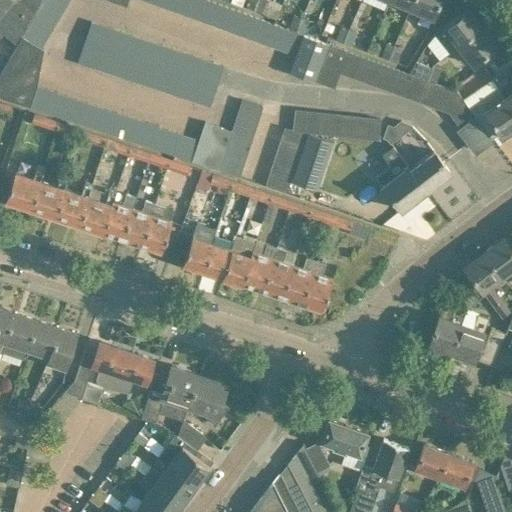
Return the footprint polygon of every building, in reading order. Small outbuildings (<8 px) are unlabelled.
[(0,0),(0,36),(3,34),(16,45),(22,36),(27,26),(33,17),(38,8),(43,0),(0,0)] [(58,20),(63,10),(45,0),(43,0),(38,8),(58,20)] [(45,0),(63,10),(68,1),(66,0),(45,0)] [(171,10),(174,0),(162,0),(160,6),(171,10)] [(181,14),(185,0),(174,0),(171,10),(181,14)] [(191,17),(197,0),(185,0),(181,14),(191,17)] [(201,21),(209,0),(208,0),(197,0),(191,17),(201,21)] [(212,25),(219,4),(209,0),(201,21),(212,25)] [(255,11),(259,0),(247,0),(245,7),(255,11)] [(281,5),(269,0),(259,0),(255,11),(276,19),(281,5)] [(439,0),(413,0),(411,7),(433,17),(439,0)] [(222,29),(230,8),(219,4),(212,25),(222,29)] [(58,20),(38,8),(33,17),(52,29),(58,20)] [(232,32),(240,11),(230,8),(222,29),(232,32)] [(466,8),(444,26),(433,34),(449,53),(459,45),(481,27),(466,8)] [(243,36),(250,15),(240,11),(232,32),(243,36)] [(294,30),(300,17),(292,14),(287,27),(294,30)] [(253,40),(260,19),(250,15),(243,36),(253,40)] [(52,29),(33,17),(27,26),(47,38),(52,29)] [(308,20),(300,17),(294,30),(302,33),(308,20)] [(263,44),(271,23),(260,19),(253,40),(263,44)] [(94,44),(101,24),(91,20),(84,41),(94,44)] [(273,47),(281,26),(271,23),(263,44),(273,47)] [(104,48),(111,27),(101,24),(94,44),(104,48)] [(343,42),(348,28),(342,25),(336,39),(343,42)] [(47,38),(27,26),(22,36),(42,47),(47,38)] [(284,51),(291,30),(281,26),(273,47),(284,51)] [(114,51),(121,31),(111,27),(104,48),(114,51)] [(496,46),(481,27),(459,45),(474,64),(496,46)] [(350,45),(355,31),(348,28),(343,42),(350,45)] [(294,55),(302,34),(291,30),(284,51),(294,55)] [(124,55),(131,34),(121,31),(114,51),(124,55)] [(135,58),(141,38),(131,34),(124,55),(135,58)] [(311,79),(324,42),(302,34),(294,55),(288,70),(311,79)] [(36,84),(43,48),(42,47),(22,36),(16,45),(0,72),(0,96),(29,106),(36,84)] [(145,62),(152,41),(141,38),(135,58),(145,62)] [(87,65),(94,44),(84,41),(77,61),(87,65)] [(155,65),(162,44),(152,41),(145,62),(155,65)] [(322,83),(336,46),(324,42),(311,79),(322,83)] [(388,59),(393,45),(386,42),(381,56),(388,59)] [(97,68),(104,48),(94,44),(87,65),(97,68)] [(165,68),(172,48),(162,44),(155,65),(165,68)] [(401,48),(393,45),(388,59),(396,62),(401,48)] [(339,72),(347,51),(336,46),(322,83),(333,87),(339,72)] [(107,72),(114,51),(104,48),(97,68),(107,72)] [(175,72),(182,51),(172,48),(165,68),(175,72)] [(117,75),(124,55),(114,51),(107,72),(117,75)] [(185,75),(192,55),(182,51),(175,72),(185,75)] [(349,76),(357,54),(347,51),(339,72),(349,76)] [(359,79),(367,58),(357,54),(349,76),(359,79)] [(128,79),(135,58),(124,55),(117,75),(128,79)] [(195,79),(202,58),(192,55),(185,75),(195,79)] [(138,82),(145,62),(135,58),(128,79),(138,82)] [(205,82),(212,62),(202,58),(195,79),(205,82)] [(369,83),(377,62),(367,58),(359,79),(369,83)] [(148,85),(155,65),(145,62),(138,82),(148,85)] [(222,65),(212,62),(205,82),(216,86),(222,65)] [(379,87),(387,65),(377,62),(369,83),(379,87)] [(433,65),(434,65),(433,65),(432,68),(415,62),(408,73),(417,76),(426,80),(427,80),(433,65)] [(158,89),(165,68),(155,65),(148,85),(158,89)] [(389,90),(397,69),(387,65),(379,87),(389,90)] [(441,67),(434,65),(433,65),(427,80),(435,83),(435,82),(441,67)] [(168,92),(175,72),(165,68),(158,89),(168,92)] [(399,94),(407,72),(397,69),(389,90),(399,94)] [(178,96),(185,75),(175,72),(168,92),(178,96)] [(409,98),(417,76),(408,73),(407,72),(399,94),(409,98)] [(188,99),(195,79),(185,75),(178,96),(188,99)] [(419,101),(426,80),(417,76),(409,98),(419,101)] [(511,77),(498,87),(511,107),(511,77)] [(198,103),(205,82),(195,79),(188,99),(198,103)] [(429,105),(437,82),(435,82),(435,83),(427,80),(426,80),(419,101),(429,105)] [(209,106),(216,86),(205,82),(198,103),(209,106)] [(438,109),(447,86),(437,82),(429,105),(438,109)] [(39,109),(46,88),(36,84),(29,106),(39,109)] [(448,112),(457,90),(447,86),(438,109),(448,112)] [(511,126),(511,107),(498,87),(469,107),(470,109),(476,117),(491,136),(499,131),(501,134),(511,126)] [(49,113),(56,91),(46,88),(39,109),(49,113)] [(455,120),(470,109),(469,107),(464,100),(457,90),(448,112),(455,120)] [(59,116),(66,95),(56,91),(49,113),(59,116)] [(69,119),(76,98),(66,95),(59,116),(69,119)] [(79,123),(87,101),(76,98),(69,119),(79,123)] [(258,116),(262,106),(241,99),(237,109),(258,116)] [(0,111),(8,114),(11,105),(0,101),(0,111)] [(90,126),(97,105),(87,101),(79,123),(90,126)] [(100,130),(107,108),(97,105),(90,126),(100,130)] [(110,133),(117,111),(107,108),(100,130),(110,133)] [(255,126),(258,116),(237,109),(234,119),(255,126)] [(303,131),(305,110),(294,109),(292,129),(292,130),(303,131)] [(461,128),(476,117),(470,109),(455,120),(461,128)] [(313,133),(316,111),(305,110),(303,131),(305,132),(313,133)] [(120,136),(127,115),(117,111),(110,133),(120,136)] [(324,134),(326,112),(316,111),(313,133),(324,134)] [(335,135),(337,113),(326,112),(324,134),(335,135)] [(31,121),(44,125),(47,117),(34,113),(31,121)] [(345,136),(348,114),(337,113),(335,135),(345,136)] [(356,137),(358,115),(348,114),(345,136),(356,137)] [(130,140),(137,118),(127,115),(120,136),(130,140)] [(367,138),(369,117),(358,115),(356,137),(367,138)] [(44,125),(56,130),(59,122),(47,117),(44,125)] [(380,118),(369,117),(367,138),(377,139),(380,118)] [(493,138),(491,136),(476,117),(461,128),(464,133),(462,134),(471,146),(474,144),(478,149),(493,138)] [(140,143),(148,121),(137,118),(130,140),(140,143)] [(252,136),(255,126),(234,119),(231,129),(252,136)] [(400,135),(412,126),(411,125),(400,120),(393,126),(400,135)] [(150,146),(158,125),(148,121),(140,143),(150,146)] [(204,164),(217,125),(204,121),(198,138),(191,160),(204,164)] [(71,126),(59,122),(56,130),(68,134),(71,126)] [(400,135),(393,126),(387,124),(383,137),(387,138),(391,142),(400,135)] [(161,150),(168,128),(158,125),(150,146),(161,150)] [(224,149),(228,139),(231,130),(217,125),(204,164),(218,169),(221,159),(224,149)] [(83,130),(71,126),(68,134),(80,138),(83,130)] [(301,145),(305,132),(303,131),(292,130),(292,129),(284,126),(280,138),(301,145)] [(171,153),(178,132),(168,128),(161,150),(171,153)] [(248,146),(252,136),(231,129),(231,130),(228,139),(248,146)] [(95,134),(83,130),(80,138),(92,142),(95,134)] [(181,157),(188,135),(178,132),(171,153),(181,157)] [(308,132),(292,181),(316,189),(333,141),(308,132)] [(107,138),(95,134),(92,142),(104,146),(107,138)] [(191,160),(198,138),(188,135),(181,157),(191,160)] [(119,142),(107,138),(104,146),(116,150),(119,142)] [(297,157),(301,145),(280,138),(276,150),(297,157)] [(245,156),(248,146),(228,139),(224,149),(245,156)] [(131,146),(119,142),(116,150),(128,154),(131,146)] [(409,168),(410,168),(393,145),(382,154),(390,164),(375,175),(401,209),(404,206),(406,208),(415,201),(413,199),(426,190),(409,168)] [(148,161),(151,152),(131,146),(128,154),(148,161)] [(242,166),(245,156),(224,149),(221,159),(242,166)] [(293,169),(297,157),(276,150),(272,162),(293,169)] [(433,150),(410,168),(409,168),(426,190),(450,171),(433,150)] [(168,167),(170,159),(151,152),(148,161),(168,167)] [(190,165),(170,159),(168,167),(187,174),(190,165)] [(239,176),(242,166),(221,159),(218,169),(239,176)] [(289,180),(293,169),(272,162),(268,174),(289,180)] [(30,208),(40,179),(44,167),(37,164),(32,177),(15,171),(5,199),(30,208)] [(54,216),(64,187),(67,176),(59,173),(57,178),(58,178),(56,185),(40,179),(30,208),(54,216)] [(230,188),(233,180),(212,173),(209,181),(230,188)] [(286,192),(289,180),(268,174),(264,185),(286,192)] [(250,195),(253,187),(233,180),(230,188),(250,195)] [(88,195),(91,187),(92,183),(85,181),(80,193),(64,187),(54,216),(78,224),(88,195)] [(268,201),(271,193),(253,187),(250,195),(268,201)] [(102,232),(113,201),(116,192),(109,189),(105,201),(88,195),(78,224),(102,232)] [(132,208),(136,197),(126,193),(122,205),(113,201),(102,232),(122,239),(132,208)] [(288,208),(291,200),(271,193),(268,201),(274,203),(288,208)] [(132,208),(122,239),(142,245),(156,203),(146,200),(145,200),(141,211),(132,208)] [(309,215),(312,207),(291,200),(288,208),(308,214),(309,215)] [(161,252),(169,227),(171,221),(161,217),(165,206),(156,203),(142,245),(161,252)] [(329,222),(332,214),(312,207),(309,215),(329,222)] [(352,220),(332,214),(329,222),(349,229),(352,220)] [(202,270),(212,242),(192,235),(183,263),(202,270)] [(222,277),(236,236),(234,235),(229,248),(212,242),(202,270),(222,277)] [(242,283),(257,240),(255,239),(254,242),(236,236),(222,277),(242,283)] [(511,250),(502,237),(483,252),(500,275),(508,269),(511,274),(511,250)] [(262,290),(277,247),(257,240),(242,283),(262,290)] [(282,297),(293,265),(292,264),(282,261),(286,250),(277,247),(262,290),(282,297)] [(500,275),(483,252),(464,266),(481,289),(500,275)] [(302,304),(316,260),(306,257),(302,268),(293,265),(282,297),(302,304)] [(326,263),(316,260),(302,304),(322,310),(332,278),(322,275),(326,263)] [(471,287),(467,281),(459,270),(450,276),(463,293),(471,287)] [(491,289),(484,294),(494,306),(501,301),(491,289)] [(509,311),(501,301),(494,306),(502,317),(509,311)] [(451,351),(466,310),(444,302),(439,316),(438,316),(428,343),(451,351)] [(0,351),(0,352),(13,312),(0,307),(0,351)] [(479,345),(482,335),(483,332),(482,331),(487,317),(466,310),(461,324),(451,351),(454,352),(454,357),(461,360),(464,356),(474,359),(476,352),(494,359),(492,364),(493,365),(505,332),(490,326),(483,346),(479,345)] [(24,350),(34,319),(13,312),(0,352),(22,359),(25,350),(24,350)] [(25,350),(26,347),(46,353),(55,326),(34,319),(24,350),(25,350)] [(76,333),(55,326),(46,353),(49,354),(47,360),(65,366),(76,333)] [(84,348),(78,367),(74,379),(63,390),(81,396),(92,363),(99,366),(96,377),(97,381),(122,390),(127,390),(129,387),(133,377),(151,383),(151,384),(155,372),(149,370),(152,358),(99,341),(95,352),(84,348)] [(187,405),(198,373),(171,364),(160,397),(148,393),(140,416),(154,421),(157,413),(181,421),(183,418),(187,405)] [(220,401),(226,382),(198,373),(187,405),(206,412),(204,416),(215,424),(228,406),(220,401)] [(26,411),(29,402),(19,399),(16,408),(26,411)] [(39,405),(29,402),(26,411),(36,414),(39,405)] [(181,421),(177,434),(196,449),(206,435),(183,418),(181,421)] [(333,447),(345,452),(346,450),(360,455),(368,432),(328,418),(320,441),(333,446),(333,447)] [(138,431),(133,438),(144,445),(148,439),(138,431)] [(167,464),(168,463),(196,484),(209,465),(194,453),(197,449),(196,449),(176,434),(175,433),(157,456),(167,464)] [(27,448),(29,440),(16,437),(14,445),(27,448)] [(348,511),(369,511),(379,486),(393,490),(401,465),(408,446),(383,438),(373,468),(362,464),(354,487),(356,488),(348,511)] [(338,511),(319,475),(306,448),(303,442),(295,452),(326,511),(338,511)] [(317,442),(306,448),(319,475),(330,469),(317,442)] [(439,476),(448,452),(423,443),(415,467),(439,476)] [(124,449),(120,456),(130,463),(135,457),(124,449)] [(326,511),(295,452),(287,462),(312,511),(326,511)] [(472,461),(448,452),(439,476),(464,484),(472,461)] [(503,456),(493,479),(503,476),(507,489),(511,488),(511,490),(511,458),(503,455),(503,456)] [(126,470),(130,463),(120,456),(115,462),(126,470)] [(312,511),(287,462),(279,473),(299,511),(312,511)] [(167,464),(160,473),(149,467),(144,474),(182,502),(196,484),(168,463),(167,464)] [(7,476),(20,479),(22,471),(9,468),(7,476)] [(299,511),(279,473),(273,482),(272,482),(248,511),(299,511)] [(144,474),(139,481),(148,490),(141,499),(157,511),(174,511),(182,502),(144,474)] [(20,479),(7,476),(6,484),(18,486),(20,479)] [(97,486),(93,492),(103,500),(108,494),(97,486)] [(98,506),(103,500),(93,492),(88,499),(98,506)] [(157,511),(141,499),(131,492),(122,504),(117,510),(119,511),(157,511)] [(472,511),(467,495),(439,511),(472,511)] [(393,511),(404,511),(406,507),(394,502),(391,511),(393,511)]
